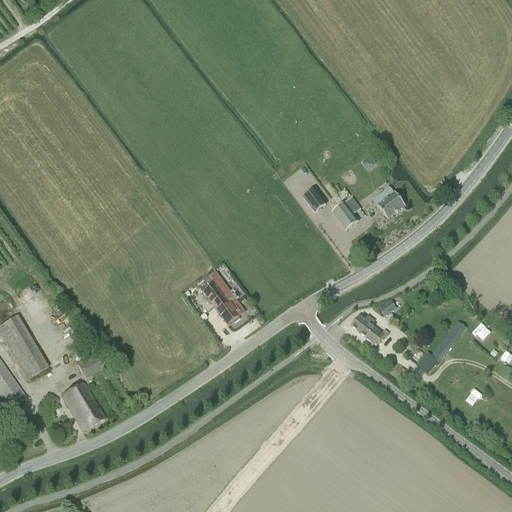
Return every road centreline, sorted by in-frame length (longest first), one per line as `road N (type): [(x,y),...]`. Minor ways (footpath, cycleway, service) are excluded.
road 1 (tertiary): [(0,482),(103,441),(301,308)]
road 2 (tertiary): [(301,308),(429,227),(511,124)]
road 3 (tertiary): [(511,478),(341,357),(301,308)]
